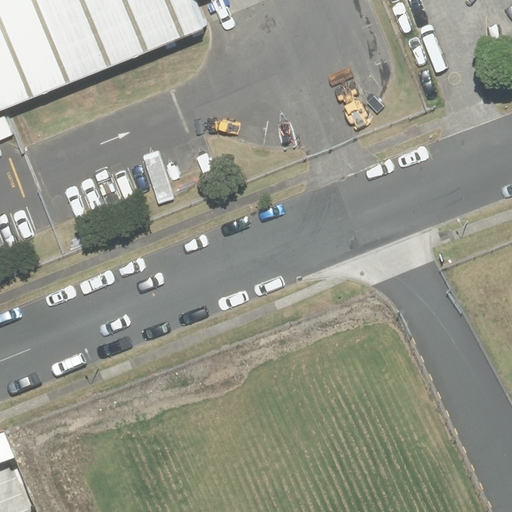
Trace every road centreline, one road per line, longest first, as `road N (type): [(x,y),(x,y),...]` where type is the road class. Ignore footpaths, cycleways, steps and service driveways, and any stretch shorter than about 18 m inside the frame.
road 1 (unclassified): [(0,354),(511,157)]
road 2 (unknown): [(284,91),(0,193)]
road 3 (unknown): [(284,91),(353,218)]
